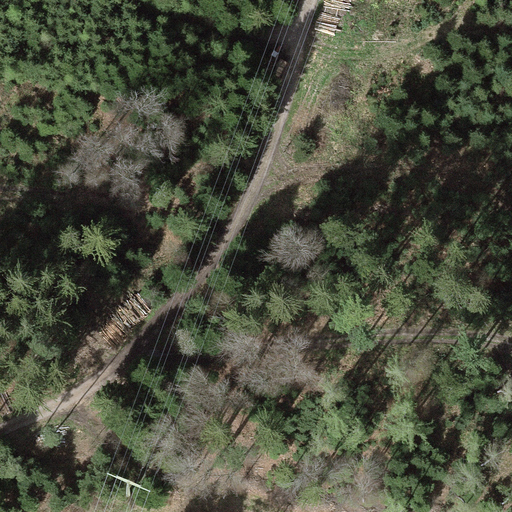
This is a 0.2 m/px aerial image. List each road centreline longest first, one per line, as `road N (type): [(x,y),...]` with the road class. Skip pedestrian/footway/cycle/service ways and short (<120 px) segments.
road 1 (track): [(107,373),(239,216),(302,0)]
road 2 (track): [(107,373),(0,431)]
